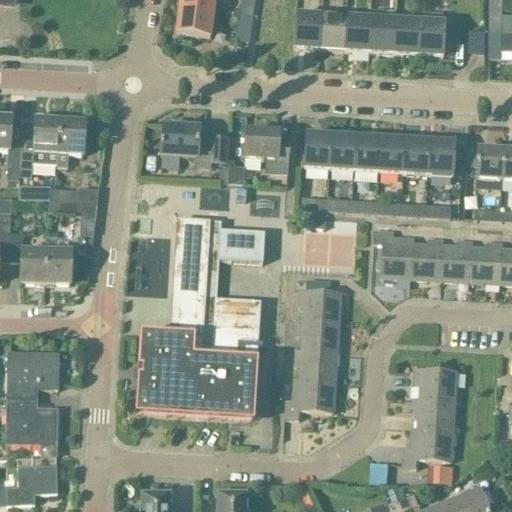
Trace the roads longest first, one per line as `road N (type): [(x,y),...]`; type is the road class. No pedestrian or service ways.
road 1 (residential): [(93,463),(306,473),(355,453),(374,420),(372,364),(392,328),(431,317),(511,321)]
road 2 (residential): [(511,106),(132,87)]
road 3 (residential): [(107,325),(132,87)]
road 4 (residential): [(93,463),(107,325)]
road 5 (residential): [(132,87),(0,79)]
